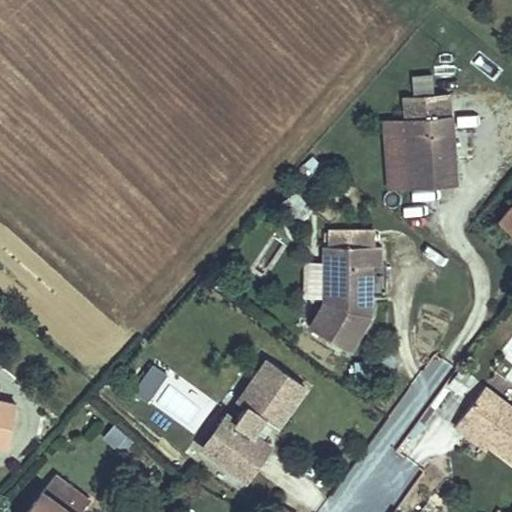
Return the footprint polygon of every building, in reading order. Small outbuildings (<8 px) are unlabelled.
[(457,184),(450,93),(404,97),(405,119),(382,121),(387,189),(457,184)] [(511,200),(497,219),(511,231),(511,200)] [(280,226),(284,219),(278,215),(274,221),(280,226)] [(371,295),(371,264),(381,264),(381,245),(324,244),(323,302),(309,327),(350,350),(371,315),(369,303),(364,303),(364,295),(371,295)] [(277,426),(304,387),(266,360),(239,399),(246,404),(236,421),(227,414),(203,448),(245,478),(269,445),(254,433),(266,417),(277,426)] [(150,403),(169,375),(152,364),(133,392),(150,403)] [(511,406),(485,386),(455,425),(469,436),(472,431),(489,444),(511,460),(511,406)] [(0,444),(7,446),(16,404),(0,400),(0,444)] [(134,444),(113,426),(104,437),(125,455),(134,444)] [(486,448),(489,444),(472,431),(469,436),(486,448)] [(435,470),(411,504),(422,511),(433,511),(443,499),(433,491),(444,476),(435,470)] [(80,511),(89,500),(55,474),(26,511),(80,511)]
